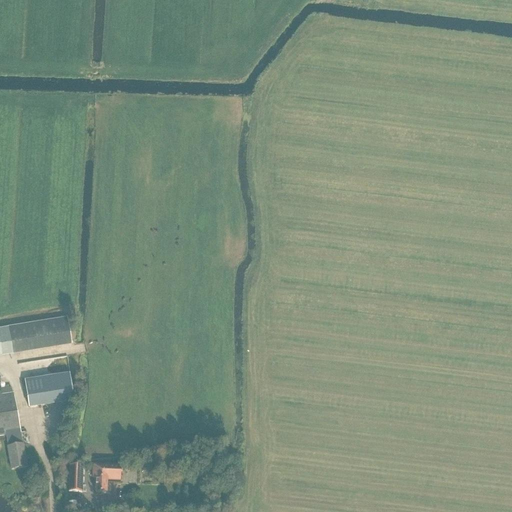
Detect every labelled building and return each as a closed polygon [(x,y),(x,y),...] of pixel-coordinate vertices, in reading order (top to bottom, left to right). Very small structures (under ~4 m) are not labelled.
[(9,327),(13,351),(71,342),(67,318),(9,327)] [(44,378),(21,382),(23,401),(48,398),(44,378)] [(14,393),(13,393),(11,388),(0,389),(0,436),(6,435),(8,448),(7,448),(11,471),(26,468),(23,445),(22,446),(20,433),(14,393)] [(82,466),(69,466),(69,493),(81,493),(82,466)] [(95,479),(95,493),(106,494),(106,479),(119,479),(119,480),(120,466),(92,466),(92,478),(95,479)] [(137,478),(137,468),(122,467),(122,478),(137,478)]
